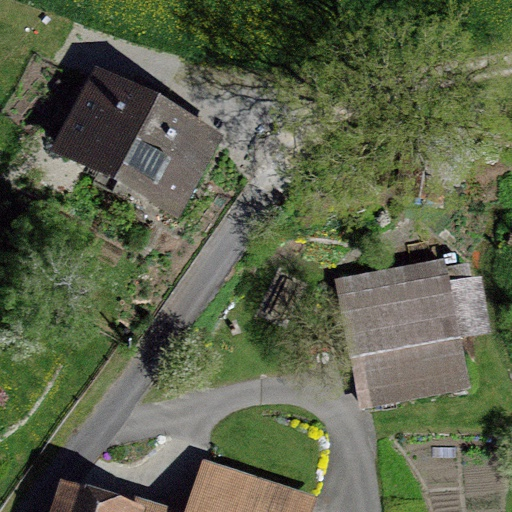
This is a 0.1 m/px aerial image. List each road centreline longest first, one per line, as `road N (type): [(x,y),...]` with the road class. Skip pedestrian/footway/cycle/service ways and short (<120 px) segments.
road 1 (residential): [(120,57),(312,117),(35,511)]
road 2 (track): [(312,117),(328,103),(511,66)]
